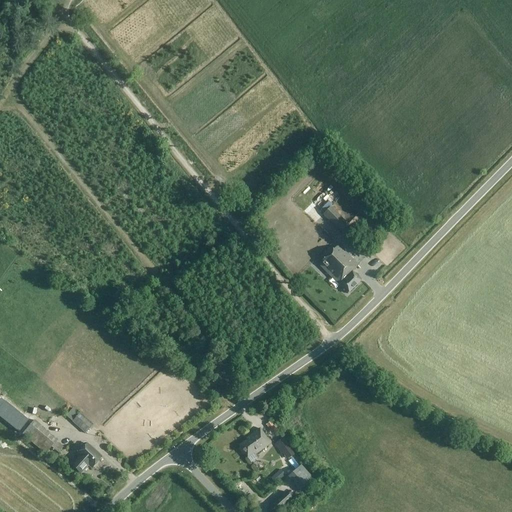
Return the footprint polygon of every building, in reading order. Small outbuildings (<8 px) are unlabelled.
[(330,209),(323,215),(341,232),(347,226),(330,209)] [(338,246),(318,265),(347,295),(361,281),(351,272),(358,266),(338,246)] [(255,411),(255,422),(263,422),(264,411),(255,411)] [(72,423),(85,435),(92,426),(79,414),(72,423)] [(269,422),(278,438),(286,433),(278,417),(269,422)] [(46,418),(42,423),(69,447),(73,443),(46,418)] [(46,455),(51,448),(58,454),(63,448),(56,443),(57,441),(34,421),(22,436),(46,455)] [(248,440),(238,447),(247,459),(254,455),(255,456),(270,445),(259,430),(247,439),(248,440)] [(274,446),(282,456),(294,448),(286,437),(274,446)] [(79,458),(71,466),(81,475),(88,466),(92,469),(102,458),(87,445),(85,444),(84,444),(81,447),(81,449),(82,450),(77,456),(79,458)] [(290,476),(302,489),(313,480),(301,466),(290,476)] [(269,508),(272,511),(279,511),(292,501),(285,493),(269,508)]
